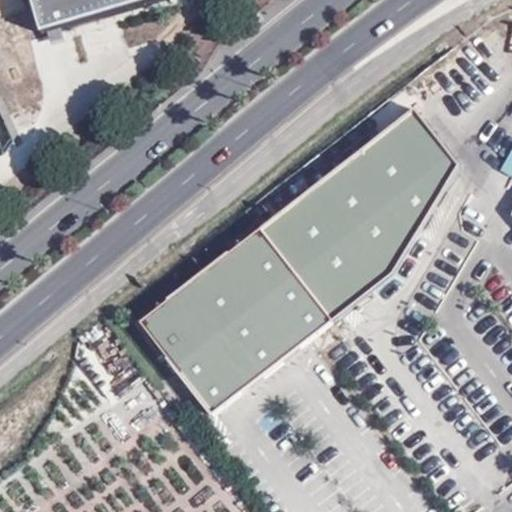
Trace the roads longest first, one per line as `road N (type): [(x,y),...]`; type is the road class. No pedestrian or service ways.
road 1 (secondary): [(0,338),(410,0)]
road 2 (secondary): [(326,0),(0,264)]
